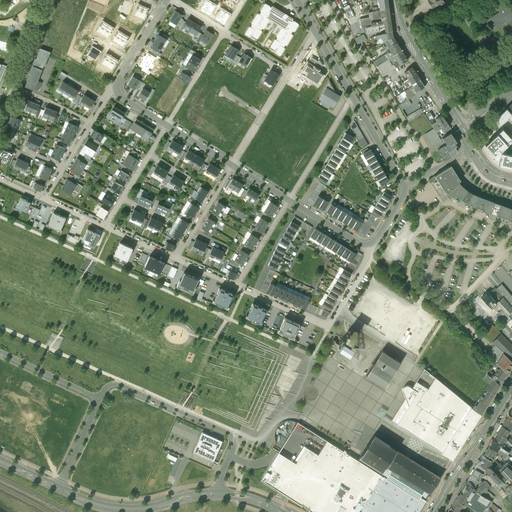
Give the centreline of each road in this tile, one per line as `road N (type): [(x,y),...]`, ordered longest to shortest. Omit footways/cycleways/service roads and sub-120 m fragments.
road 1 (unclassified): [(218,493),(233,444),(229,432),(118,383),(96,399)]
road 2 (residential): [(371,249),(326,326),(236,285)]
road 3 (residential): [(352,95),(403,188),(371,249)]
road 4 (tertiary): [(58,487),(134,508),(218,493)]
road 5 (tertiary): [(431,511),(511,386)]
road 6 (secondary): [(394,0),(407,40),(452,113)]
road 7 (residential): [(352,95),(288,200)]
